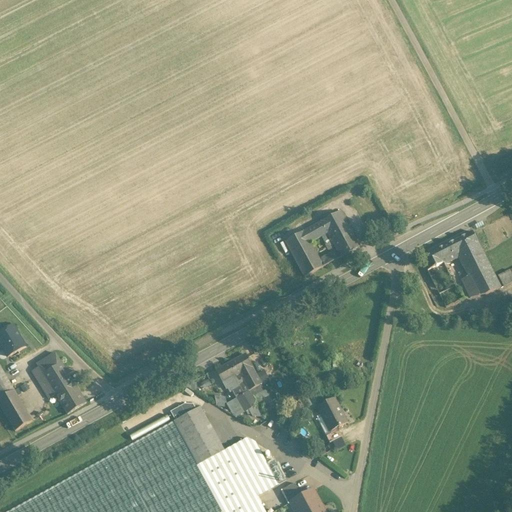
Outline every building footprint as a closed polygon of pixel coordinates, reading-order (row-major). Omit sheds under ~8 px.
[(364,138),(350,141),(352,151),(366,147),(364,138)] [(340,213),(321,223),(328,235),(333,244),(352,234),(340,213)] [(328,235),(321,223),(304,233),(310,244),(321,238),(328,235)] [(304,233),(285,243),(305,279),(324,269),(310,244),(304,233)] [(472,233),(429,255),(435,267),(436,268),(443,264),(444,265),(458,259),(456,254),(478,243),(472,233)] [(352,234),(333,244),(337,251),(341,259),(359,248),(352,234)] [(328,235),(321,238),(331,255),(337,251),(333,244),(328,235)] [(478,243),(456,254),(458,259),(468,279),(463,282),(471,299),(486,296),(501,289),(478,243)] [(337,251),(331,255),(335,262),(341,259),(337,251)] [(444,265),(443,264),(436,268),(435,267),(427,272),(446,309),(462,301),(464,300),(457,287),(455,287),(444,265)] [(511,275),(510,271),(498,277),(503,287),(511,283),(511,275)] [(13,327),(0,334),(0,343),(8,358),(25,347),(13,327)] [(55,354),(36,365),(38,368),(43,375),(61,364),(55,354)] [(245,355),(217,371),(224,383),(235,377),(240,375),(252,368),(245,355)] [(86,404),(61,364),(43,375),(46,380),(55,396),(67,415),(86,404)] [(0,399),(14,391),(0,366),(0,399)] [(43,375),(38,368),(32,372),(39,384),(46,380),(43,375)] [(261,385),(252,368),(240,375),(243,380),(249,392),(258,387),(261,385)] [(235,377),(224,383),(227,389),(239,383),(235,377)] [(55,396),(46,380),(39,384),(49,400),(55,396)] [(243,380),(239,383),(227,389),(230,394),(233,392),(245,413),(258,406),(260,409),(270,403),(264,392),(262,393),(258,387),(249,392),(243,380)] [(291,390),(283,395),(289,404),(297,399),(291,390)] [(14,391),(0,399),(0,406),(1,407),(15,432),(32,422),(14,391)] [(225,406),(225,396),(215,396),(215,407),(225,406)] [(334,400),(317,408),(331,435),(339,431),(338,429),(339,429),(341,428),(347,425),(334,400)] [(224,452),(200,408),(174,422),(198,466),(224,452)] [(167,415),(129,436),(132,442),(170,421),(167,415)] [(250,511),(246,504),(257,498),(263,494),(236,445),(224,452),(198,466),(174,422),(10,511),(250,511)] [(331,435),(326,438),(330,444),(342,438),(339,431),(331,435)] [(274,460),(267,464),(256,443),(247,439),(236,445),(263,494),(279,486),(279,485),(286,481),(274,460)] [(294,484),(281,491),(288,505),(291,504),(291,503),(302,497),(294,484)] [(324,511),(313,491),(302,497),(291,503),(291,504),(295,511),(324,511)] [(265,511),(257,498),(246,504),(250,511),(265,511)]
